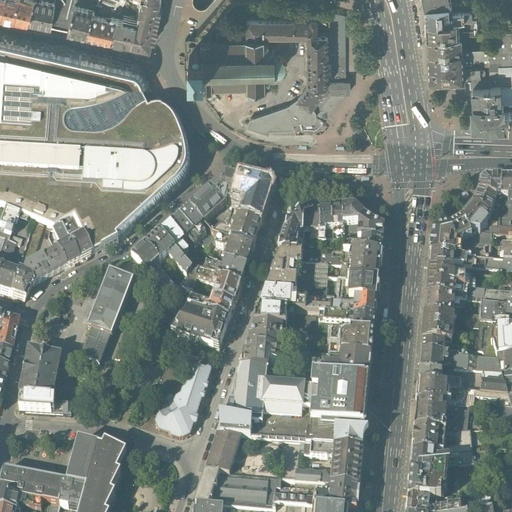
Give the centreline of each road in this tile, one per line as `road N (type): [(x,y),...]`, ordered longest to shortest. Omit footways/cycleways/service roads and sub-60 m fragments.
road 1 (primary): [(410,162),(382,511)]
road 2 (residential): [(199,459),(282,200)]
road 3 (residential): [(200,187),(30,318)]
road 4 (unclassified): [(229,146),(274,161),(410,162)]
road 5 (unclassified): [(175,0),(164,51),(168,76),(202,125),(229,146)]
road 6 (primary): [(369,0),(410,162)]
road 7 (primary): [(410,162),(414,123),(401,24)]
road 8 (residential): [(5,427),(136,437)]
